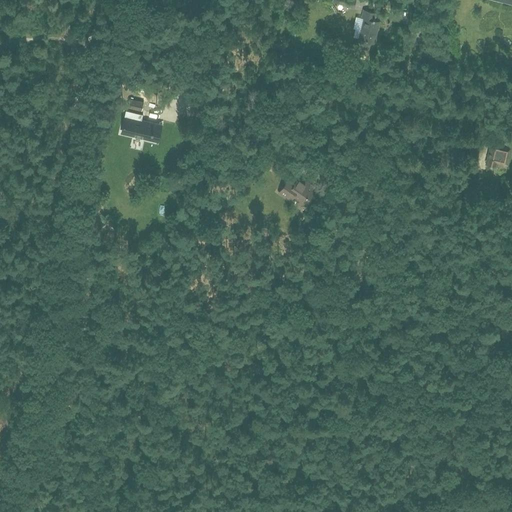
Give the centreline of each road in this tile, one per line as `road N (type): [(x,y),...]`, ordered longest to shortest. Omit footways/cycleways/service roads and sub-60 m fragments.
road 1 (track): [(379,280),(21,399)]
road 2 (track): [(87,43),(21,399)]
road 3 (unclassified): [(379,280),(361,261),(422,0)]
road 4 (unknown): [(388,144),(174,101)]
road 5 (unclassified): [(379,280),(511,237)]
